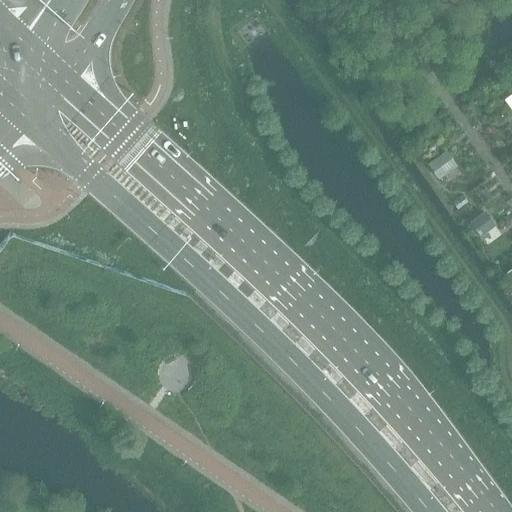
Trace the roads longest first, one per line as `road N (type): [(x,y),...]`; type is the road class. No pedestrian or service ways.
road 1 (primary): [(492,511),(297,294),(60,80)]
road 2 (primary): [(22,118),(278,350),(418,511)]
road 3 (track): [(264,0),(493,316),(511,383)]
